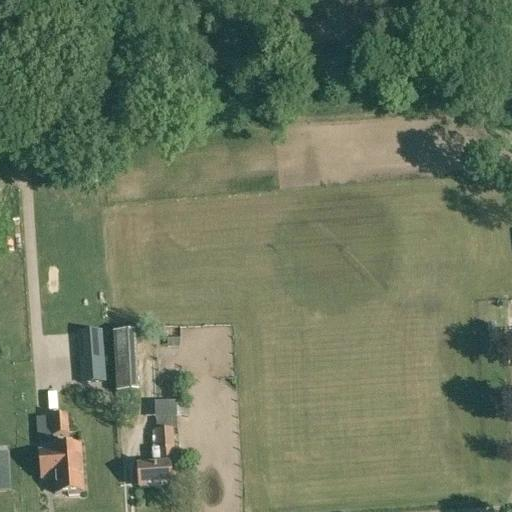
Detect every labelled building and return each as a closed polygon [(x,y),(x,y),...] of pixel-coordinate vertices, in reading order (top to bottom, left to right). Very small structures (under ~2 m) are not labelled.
[(76,163),(60,164),(60,178),(77,178),(76,163)] [(0,239),(0,253),(14,252),(12,239),(0,239)] [(111,334),(115,395),(137,394),(134,333),(111,334)] [(77,351),(80,386),(104,384),(101,349),(77,351)] [(52,435),(52,437),(69,436),(68,416),(50,417),(36,418),(38,435),(52,434),(52,435)] [(153,465),(137,467),(139,489),(171,487),(171,478),(177,477),(174,429),(157,430),(155,430),(156,438),(152,438),(153,449),(152,449),(153,465)] [(69,495),(69,498),(80,497),(80,494),(84,494),(81,447),(53,449),(54,452),(41,453),(42,480),(56,479),(57,496),(69,495)] [(9,454),(0,454),(0,494),(11,493),(9,454)]
